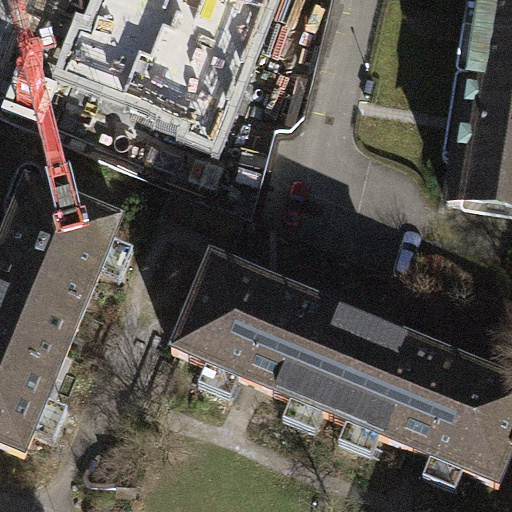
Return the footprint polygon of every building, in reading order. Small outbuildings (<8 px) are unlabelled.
[(78,26),(60,72),(193,122),(189,134),(215,144),(269,0),(103,0),(91,32),(78,26)] [(511,0),(479,0),(474,33),(511,39),(511,0)] [(511,39),(474,33),(446,206),(511,217),(511,39)] [(27,185),(0,250),(0,450),(23,459),(120,222),(27,185)] [(170,356),(334,423),(374,325),(211,257),(170,356)] [(334,423),(497,491),(511,455),(511,381),(374,325),(334,423)]
